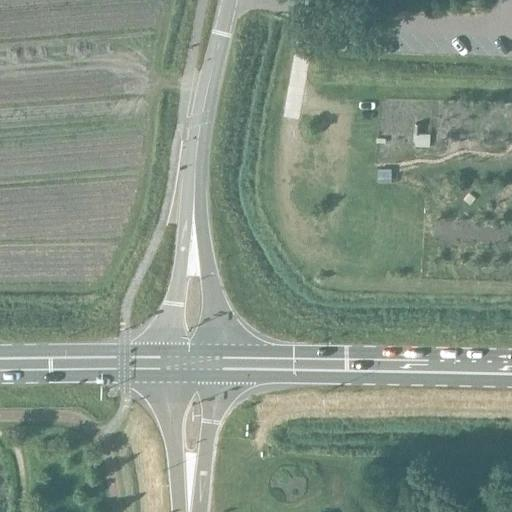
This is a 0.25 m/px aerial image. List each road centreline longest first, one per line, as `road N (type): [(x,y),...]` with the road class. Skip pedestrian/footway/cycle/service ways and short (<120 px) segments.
road 1 (unclassified): [(190,369),(199,120),(230,0)]
road 2 (secondary): [(511,369),(190,369)]
road 3 (secondary): [(190,369),(0,369)]
road 4 (tertiary): [(188,511),(190,369)]
